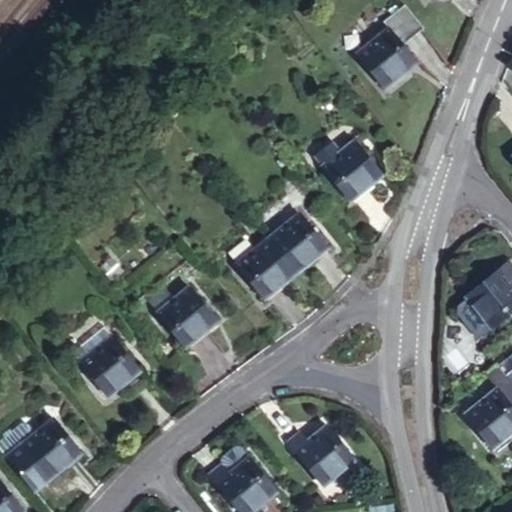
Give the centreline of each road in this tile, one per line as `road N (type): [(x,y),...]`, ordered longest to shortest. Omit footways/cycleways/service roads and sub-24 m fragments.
road 1 (residential): [(284,363),(149,457)]
road 2 (tertiary): [(502,0),(444,148)]
road 3 (tertiary): [(396,372),(421,511)]
road 4 (tertiary): [(440,511),(424,429),(424,378)]
road 5 (residential): [(396,304),(345,315),(284,363)]
